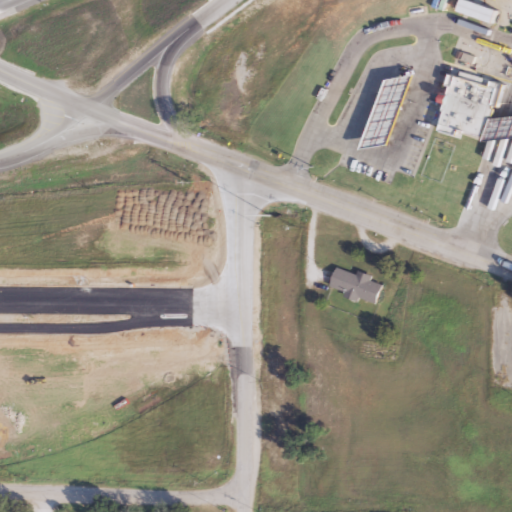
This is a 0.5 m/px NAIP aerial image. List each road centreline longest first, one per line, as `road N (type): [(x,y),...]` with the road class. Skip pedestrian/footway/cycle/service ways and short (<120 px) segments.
road 1 (residential): [(243,168),(243,511)]
road 2 (tertiary): [(511,268),(209,154)]
road 3 (residential): [(0,491),(244,496)]
road 4 (secondary): [(86,108),(227,0)]
road 5 (motorway): [(0,164),(100,130),(163,138)]
road 6 (secondary): [(209,154),(179,135),(164,107),(166,59),(188,31)]
road 7 (tertiary): [(209,154),(86,108)]
